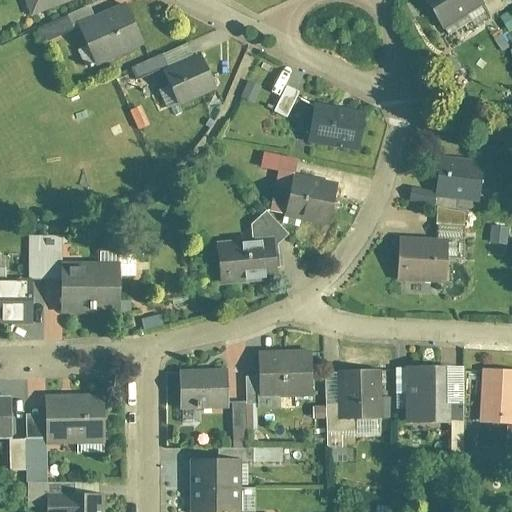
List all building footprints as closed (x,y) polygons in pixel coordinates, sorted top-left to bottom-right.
[(52,0),(15,0),(20,12),(52,0)] [(102,0),(71,13),(86,50),(133,30),(120,0),(102,0)] [(511,0),(424,0),(451,43),(511,5),(511,0)] [(163,92),(203,73),(181,25),(116,56),(123,71),(148,59),(163,92)] [(255,80),(249,95),(261,101),(268,86),(255,80)] [(350,142),(357,102),(296,91),(289,132),(350,142)] [(270,199),(324,209),(333,167),(287,157),(289,146),(257,140),(252,163),(277,168),(270,199)] [(429,178),(468,184),(474,149),(426,142),(422,175),(405,172),(403,187),(427,191),(429,178)] [(280,222),(254,199),(238,223),(265,221),(266,234),(280,222)] [(391,218),(387,273),(436,276),(439,221),(454,222),(455,202),(428,200),(427,220),(391,218)] [(238,223),(204,226),(208,270),(269,265),(266,234),(265,221),(238,223)] [(0,310),(23,310),(22,274),(36,274),(36,231),(22,231),(22,270),(0,270),(0,310)] [(47,273),(48,302),(112,300),(111,255),(130,255),(129,232),(92,233),(92,254),(51,256),(50,232),(36,231),(36,274),(47,273)] [(252,384),(304,383),(302,334),(251,335),(252,384)] [(405,409),(442,407),(440,352),(403,353),(405,409)] [(511,357),(476,353),(470,405),(509,409),(511,385),(511,357)] [(172,357),(172,399),(215,398),(216,420),(238,420),(238,391),(219,391),(218,357),(172,357)] [(370,403),(369,359),(334,361),(334,387),(315,388),(317,432),(335,431),(334,404),(370,403)] [(17,468),(37,468),(36,429),(98,429),(98,380),(38,380),(38,399),(17,399),(17,423),(17,461),(17,468)] [(3,382),(0,381),(0,460),(17,461),(17,423),(3,423),(3,382)] [(179,443),(181,504),(214,503),(214,511),(245,511),(246,502),(237,503),(236,452),(245,451),(245,435),(213,436),(213,443),(179,443)] [(290,448),(261,448),(261,460),(290,460),(290,448)] [(37,468),(17,468),(17,492),(38,492),(38,506),(56,506),(56,511),(97,511),(98,468),(37,468)]
